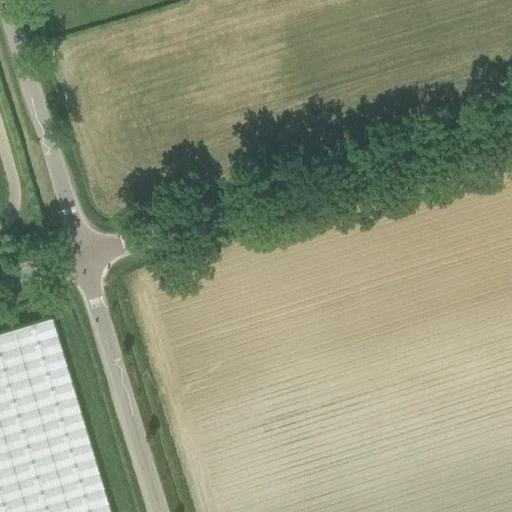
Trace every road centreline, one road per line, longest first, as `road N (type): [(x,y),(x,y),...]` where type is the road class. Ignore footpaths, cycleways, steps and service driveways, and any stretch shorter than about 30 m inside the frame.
road 1 (tertiary): [(73,260),(511,128)]
road 2 (unclassified): [(73,260),(0,0)]
road 3 (unclassified): [(151,511),(73,260)]
